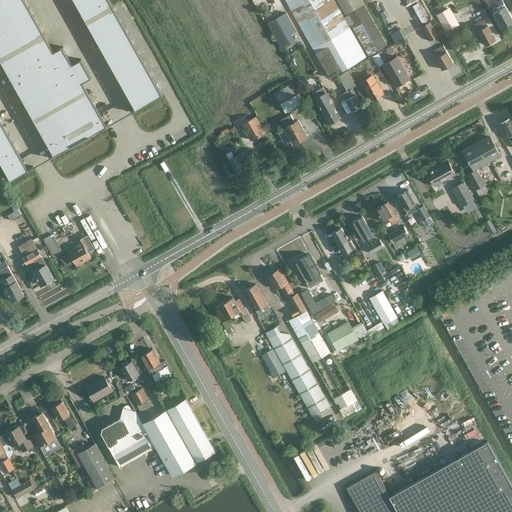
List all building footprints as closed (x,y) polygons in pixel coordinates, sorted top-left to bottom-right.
[(0,0),(0,58),(49,146),(54,155),(69,146),(72,145),(77,142),(84,138),(84,139),(90,136),(89,135),(107,125),(82,82),(91,77),(81,59),(72,64),(62,46),(54,51),(25,0),(0,0)] [(74,0),(136,109),(162,94),(109,0),(74,0)] [(160,0),(137,0),(144,11),(161,1),(160,0)] [(286,0),(330,78),(367,56),(334,0),(286,0)] [(387,45),(361,0),(337,0),(369,55),(387,45)] [(498,9),(494,11),(502,26),(511,20),(511,17),(502,0),(497,0),(494,2),(498,9)] [(449,7),(435,14),(445,32),(459,24),(449,7)] [(286,12),(268,22),(278,40),(296,30),(286,12)] [(474,23),(477,30),(486,45),(496,39),(487,24),(484,18),(474,23)] [(421,26),(429,41),(430,41),(439,36),(431,21),(421,26)] [(400,27),(391,32),(396,43),(405,38),(400,27)] [(454,50),(460,47),(455,37),(449,41),(454,50)] [(432,50),(436,57),(442,69),(454,63),(443,44),(432,50)] [(397,55),(383,63),(396,86),(410,78),(397,55)] [(342,93),(346,99),(352,110),(363,105),(353,87),(357,85),(348,70),(339,75),(347,90),(342,93)] [(373,74),(361,80),(372,99),(384,92),(373,74)] [(309,79),(315,88),(321,84),(315,75),(309,79)] [(299,93),(292,82),(273,94),(279,104),(280,104),(285,113),(303,102),(298,93),(299,93)] [(323,86),(312,92),(329,123),(340,117),(323,86)] [(291,114),(281,120),(284,126),(294,143),(308,135),(298,119),(294,121),(291,114)] [(256,115),(242,123),(251,140),(265,132),(256,115)] [(500,123),(508,137),(511,143),(511,121),(510,117),(500,123)] [(0,160),(10,179),(28,169),(23,160),(0,118),(0,160)] [(477,168),(501,155),(490,136),(477,143),(478,145),(464,153),(474,170),(467,174),(480,196),(488,191),(485,185),(485,184),(477,168)] [(243,172),(243,171),(248,168),(244,161),(251,158),(246,149),(241,152),(240,151),(234,155),(231,150),(230,150),(226,152),(226,153),(228,158),(237,174),(238,173),(239,174),(243,172)] [(435,186),(455,174),(447,160),(427,171),(435,186)] [(408,188),(412,185),(404,168),(385,176),(387,182),(392,180),(397,189),(407,185),(408,188)] [(452,188),(462,205),(474,199),(464,181),(452,188)] [(397,195),(409,214),(416,210),(422,220),(430,216),(424,205),(419,208),(416,204),(408,189),(397,195)] [(393,224),(399,221),(388,201),(376,207),(385,222),(390,219),(393,224)] [(8,214),(11,219),(21,213),(18,208),(8,214)] [(89,230),(97,225),(90,212),(82,217),(89,230)] [(355,219),(353,220),(364,241),(373,235),(362,215),(360,216),(360,215),(354,218),(355,219)] [(496,230),(493,225),(488,228),(491,233),(496,230)] [(404,226),(388,235),(396,249),(406,243),(402,236),(408,233),(404,226)] [(332,232),(344,252),(355,246),(350,238),(348,239),(341,227),(332,232)] [(44,235),(52,256),(62,252),(55,231),(44,235)] [(68,249),(76,263),(83,259),(84,261),(91,257),(87,248),(93,245),(87,235),(77,240),(79,243),(68,249)] [(375,251),(377,256),(386,251),(379,239),(367,246),(371,253),(375,251)] [(28,265),(42,256),(34,243),(21,250),(24,255),(23,256),(28,265)] [(417,246),(410,250),(415,259),(422,255),(417,246)] [(306,281),(320,273),(309,253),(294,261),(306,281)] [(40,266),(33,270),(41,284),(54,277),(42,257),(36,261),(40,266)] [(379,262),(371,266),(378,277),(385,273),(379,262)] [(268,275),(276,289),(281,286),(285,294),(295,288),(282,266),(273,272),(272,271),(270,272),(269,274),(268,275)] [(5,286),(13,301),(24,294),(16,279),(14,275),(7,279),(9,283),(5,286)] [(270,309),(264,297),(256,283),(245,289),(260,315),(270,309)] [(382,289),(369,296),(384,323),(398,315),(382,289)] [(289,310),(294,317),(300,314),(299,312),(306,308),(297,292),(288,297),(294,307),(289,310)] [(332,293),(323,298),(327,306),(336,301),(332,293)] [(233,296),(225,301),(233,315),(239,312),(241,316),(242,315),(246,323),(251,320),(238,298),(235,300),(233,296)] [(219,313),(216,315),(224,328),(224,329),(229,326),(225,320),(233,315),(225,301),(216,307),(219,313)] [(334,303),(316,314),(320,320),(338,310),(334,303)] [(306,310),(300,314),(294,317),(289,320),(339,409),(353,401),(357,410),(362,408),(306,310)] [(348,321),(324,334),(335,354),(339,352),(338,350),(358,338),(348,321)] [(381,321),(367,330),(370,335),(384,327),(381,321)] [(330,405),(289,333),(280,332),(277,326),(265,332),(312,415),(330,405)] [(152,373),(168,365),(166,362),(162,364),(153,348),(142,355),(152,373)] [(271,372),(283,366),(273,348),(261,355),(271,372)] [(128,381),(140,374),(132,360),(120,367),(128,381)] [(94,401),(113,391),(105,376),(86,387),(94,401)] [(132,383),(124,388),(127,394),(136,389),(132,383)] [(137,405),(147,400),(149,399),(142,388),(131,394),(137,405)] [(197,461),(216,451),(186,398),(167,408),(197,461)] [(62,400),(51,407),(59,420),(65,417),(68,423),(73,420),(70,414),(62,400)] [(11,409),(18,420),(24,417),(16,405),(11,409)] [(156,446),(142,422),(136,410),(123,407),(120,418),(119,418),(118,422),(114,421),(112,425),(108,424),(107,428),(102,428),(100,436),(104,436),(121,466),(156,446)] [(166,409),(142,422),(156,446),(173,475),(196,462),(166,409)] [(42,412),(32,417),(40,431),(34,434),(45,452),(60,444),(42,412)] [(5,433),(13,446),(18,444),(22,452),(34,446),(28,436),(26,437),(19,425),(19,426),(16,425),(11,427),(11,430),(5,433)] [(472,445),(482,440),(475,427),(465,432),(472,445)] [(0,435),(0,464),(5,473),(15,468),(5,451),(6,451),(3,445),(8,443),(3,435),(0,435)] [(511,511),(511,483),(487,439),(390,494),(377,471),(347,488),(360,511),(511,511)] [(115,477),(96,443),(77,453),(97,488),(115,477)] [(13,488),(18,497),(36,487),(31,479),(13,488)]
